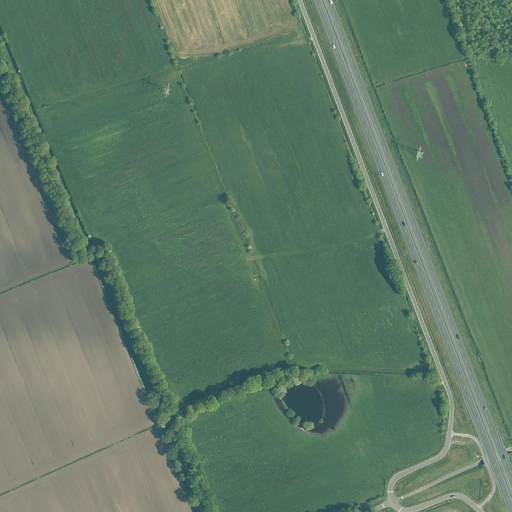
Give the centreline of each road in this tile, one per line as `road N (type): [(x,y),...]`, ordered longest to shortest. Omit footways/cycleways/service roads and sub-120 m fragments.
road 1 (unclassified): [(392,502),(394,478),(443,454),(451,401),(299,0)]
road 2 (trunk): [(317,0),(511,510)]
road 3 (trunk): [(511,483),(327,0)]
